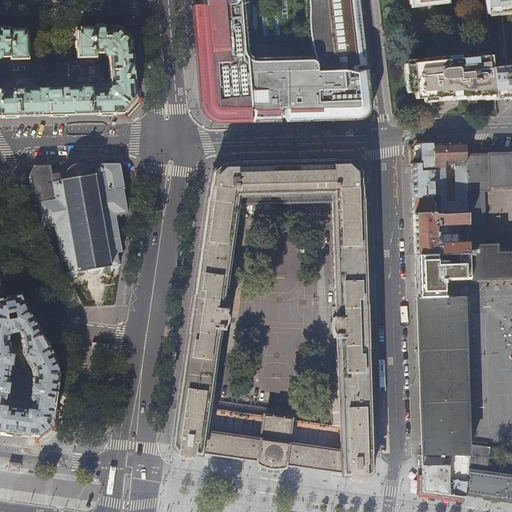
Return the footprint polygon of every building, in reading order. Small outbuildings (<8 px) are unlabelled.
[(207,0),(208,5),(191,7),(196,67),(198,99),(199,106),(201,111),(203,115),(206,119),(209,121),(213,123),(217,124),(230,124),(251,123),(251,120),(258,120),(258,123),(277,123),(277,117),(285,117),(285,122),(358,121),(362,120),(366,117),(368,114),(370,110),(371,106),(367,72),(357,71),(357,67),(366,65),(362,28),(359,24),(359,21),(361,21),(358,0),(207,0)] [(511,11),(511,0),(485,0),(487,14),(501,12),(511,11)] [(511,66),(511,11),(501,12),(507,67),(511,66)] [(0,116),(18,116),(97,114),(122,114),(136,99),(135,88),(131,43),(131,40),(116,26),(76,27),(77,58),(96,57),(96,54),(103,53),(106,56),(108,56),(111,86),(108,89),(91,90),(91,87),(81,88),(81,89),(67,90),(67,88),(38,89),(39,91),(23,91),(23,89),(13,90),(13,92),(3,92),(0,90),(0,58),(2,57),(10,57),(10,60),(28,59),(27,29),(0,29),(0,116)] [(477,97),(495,95),(492,68),(491,56),(437,62),(406,65),(409,94),(416,93),(417,98),(433,97),(434,98),(448,97),(462,96),(462,97),(477,96),(477,97)] [(511,66),(507,67),(492,68),(495,95),(495,98),(500,98),(511,96),(511,66)] [(434,195),(432,143),(423,144),(416,144),(411,149),(412,166),(412,191),(413,198),(430,198),(434,195)] [(432,143),(434,195),(440,195),(441,205),(441,207),(441,214),(466,214),(465,155),(464,143),(447,143),(432,143)] [(475,155),(465,155),(466,214),(467,225),(467,234),(467,243),(468,254),(468,280),(511,278),(511,253),(495,254),(495,247),(486,247),(484,191),(489,191),(489,188),(511,186),(511,154),(504,154),(475,155)] [(187,333),(186,340),(173,430),(174,430),(173,433),(172,445),(176,451),(178,452),(178,454),(180,457),(186,458),(189,458),(192,455),(193,453),(200,455),(201,453),(207,454),(241,459),(257,461),(257,463),(264,467),(268,468),(274,469),(278,469),(284,467),(284,465),(295,466),(329,471),(341,473),(341,475),(349,475),(349,478),(352,481),(357,481),(361,481),(364,478),(364,475),(367,475),(371,471),(371,459),(370,452),(371,452),(367,347),(368,347),(366,306),(363,201),(362,201),(361,187),(360,187),(360,170),(349,160),(337,160),(332,160),(332,159),(301,160),(261,160),(235,161),(235,163),(230,163),(222,163),(211,173),(209,185),(208,192),(207,199),(206,199),(193,296),(192,296),(187,333)] [(99,166),(86,168),(84,167),(81,166),(78,165),(77,165),(73,166),(72,166),(69,167),(67,169),(65,172),(50,174),(50,165),(34,166),(29,178),(34,204),(38,203),(42,228),(54,225),(61,262),(65,261),(68,274),(84,271),(84,270),(102,268),(119,265),(116,252),(121,251),(115,215),(127,213),(123,188),(124,188),(119,164),(101,164),(99,166)] [(430,198),(413,198),(413,205),(413,214),(435,214),(435,215),(441,215),(441,214),(441,207),(434,207),(434,204),(430,198)] [(466,214),(441,214),(441,215),(435,215),(435,214),(413,214),(414,225),(414,234),(437,234),(437,233),(436,233),(436,227),(434,224),(436,222),(438,222),(438,226),(467,225),(466,214)] [(437,234),(414,234),(414,245),(415,255),(436,255),(457,254),(468,254),(467,243),(440,244),(436,246),(434,244),(436,242),(436,236),(437,236),(437,234)] [(468,254),(457,254),(457,261),(455,261),(456,264),(447,265),(447,261),(436,261),(436,255),(415,255),(415,265),(416,286),(416,298),(462,297),(469,296),(468,280),(468,254)] [(0,431),(16,434),(36,437),(51,425),(54,407),(57,388),(59,374),(59,372),(56,362),(36,323),(20,294),(0,297),(0,431)] [(467,444),(462,297),(416,298),(417,330),(419,382),(421,440),(421,455),(447,456),(469,457),(465,482),(464,494),(490,498),(511,500),(511,476),(486,473),(490,448),(467,444)] [(465,482),(469,457),(447,456),(421,455),(422,477),(422,491),(444,494),(463,497),(464,494),(465,482)] [(10,463),(9,470),(19,471),(20,464),(10,463)]
